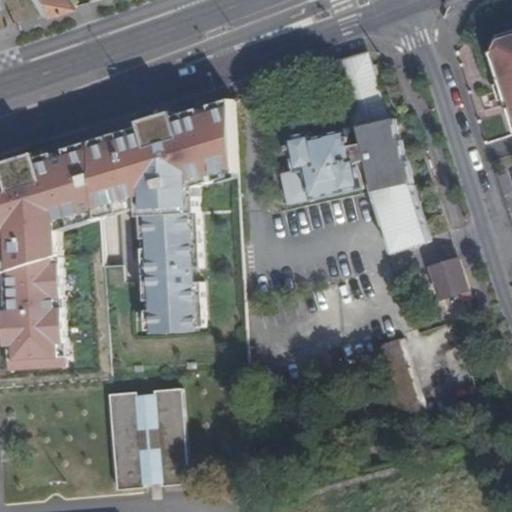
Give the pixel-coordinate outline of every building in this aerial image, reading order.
[(31,0),(40,16),(60,10),(55,0),(31,0)] [(511,33),(503,36),(497,46),(511,91),(511,33)] [(380,208),(419,196),(377,67),(373,67),(371,61),(358,65),(357,63),(334,70),(358,144),(355,145),(350,130),(318,137),(317,132),(293,138),(300,171),(287,174),(294,205),(368,188),(363,164),(365,163),(380,208)] [(205,108),(98,140),(99,150),(103,210),(144,198),(145,209),(147,241),(153,240),(154,250),(147,250),(150,303),(156,302),(157,312),(150,312),(151,332),(210,332),(208,287),(202,287),(201,273),(208,272),(205,211),(204,191),(219,187),(217,181),(223,179),(237,180),(242,180),(242,175),(237,98),(216,104),(218,112),(207,115),(205,108)] [(102,207),(98,140),(71,148),(74,155),(60,159),(58,153),(43,157),(45,164),(23,171),(21,164),(0,170),(0,231),(6,230),(9,272),(13,270),(14,284),(10,284),(15,369),(73,365),(63,220),(102,207)] [(434,240),(419,196),(380,208),(395,254),(434,240)] [(144,198),(103,210),(103,219),(145,209),(144,198)] [(467,299),(474,297),(462,260),(437,268),(447,299),(465,293),(467,299)] [(469,412),(484,407),(460,334),(444,339),(469,412)] [(402,340),(378,347),(406,432),(429,425),(402,340)] [(189,389),(161,391),(168,484),(172,483),(172,487),(196,485),(189,389)] [(161,391),(144,392),(151,485),(168,484),(161,391)] [(151,485),(144,392),(116,395),(124,491),(148,489),(147,484),(151,485)] [(478,436),(511,426),(511,412),(510,407),(472,418),(478,436)]
